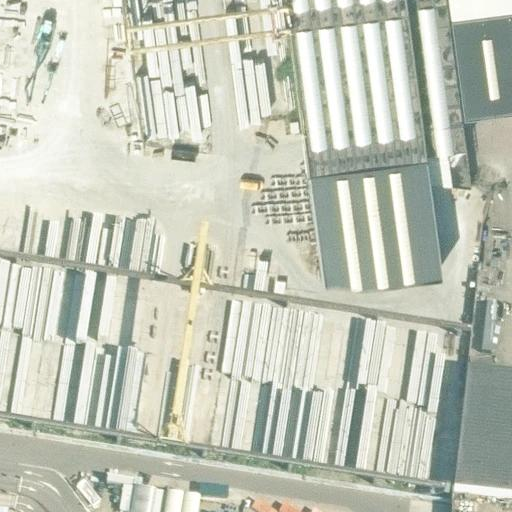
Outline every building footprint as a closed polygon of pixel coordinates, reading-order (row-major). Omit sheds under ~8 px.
[(284,0),(306,162),(426,146),(430,178),(470,183),(446,0),(284,0)] [(511,4),(511,3),(511,0),(448,0),(450,12),(511,4)] [(511,106),(511,5),(511,4),(450,12),(463,113),(511,106)] [(441,266),(430,178),(426,146),(306,162),(322,282),(441,266)] [(511,377),(467,372),(455,494),(511,500),(511,377)] [(123,489),(119,511),(163,511),(167,496),(123,489)]
